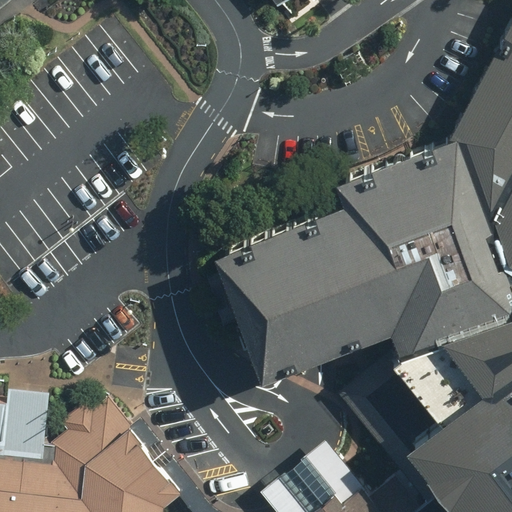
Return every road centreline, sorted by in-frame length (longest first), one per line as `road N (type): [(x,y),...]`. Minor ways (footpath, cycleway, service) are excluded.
road 1 (residential): [(185,362),(169,257),(177,187),(227,103),(242,50)]
road 2 (residential): [(185,362),(197,402),(259,480),(305,435)]
road 3 (residential): [(242,50),(317,52),(388,0)]
road 4 (residential): [(305,435),(308,425),(294,406),(264,386),(185,362)]
